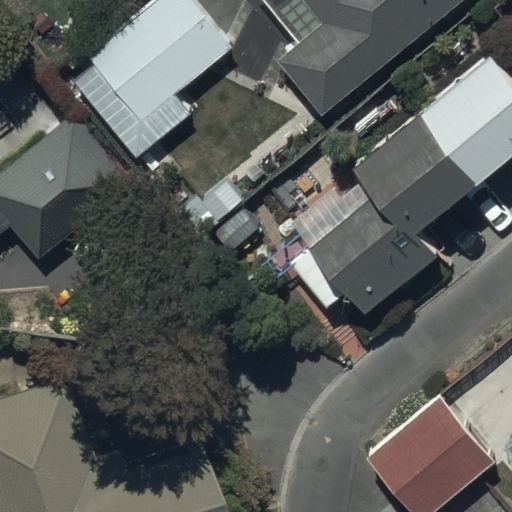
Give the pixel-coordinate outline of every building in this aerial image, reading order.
[(234,41),(200,0),(141,0),(86,46),(94,55),(72,74),(137,152),(193,105),(178,87),(234,41)] [(276,45),(319,97),(435,0),(277,0),(299,26),(276,45)] [(511,0),(500,0),(511,14),(511,22),(506,27),(511,33),(511,58),(511,59),(488,32),(351,144),(376,174),(291,244),(327,288),(345,273),(362,294),(433,236),(411,210),(511,126),(511,0)] [(0,218),(12,209),(42,245),(131,172),(75,103),(0,164),(0,218)] [(61,361),(0,380),(0,511),(215,511),(188,426),(112,451),(107,433),(86,439),(61,361)] [(435,383),(362,444),(419,511),(492,451),(435,383)]
